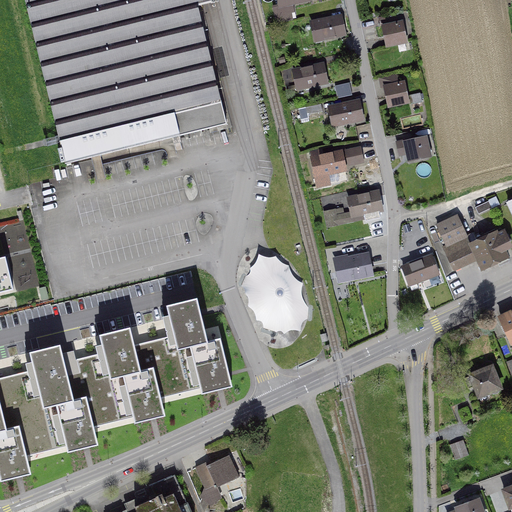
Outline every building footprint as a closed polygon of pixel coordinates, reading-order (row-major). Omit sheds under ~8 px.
[(23,0),(60,149),(57,150),(60,163),(63,163),(64,165),(172,138),(173,143),(179,142),(178,137),(225,125),(197,7),(206,5),(212,3),(211,2),(210,0),(23,0)] [(308,0),(277,0),(279,7),(275,8),(279,21),(289,19),(287,12),(292,11),(291,4),(308,1),(308,0)] [(321,40),(344,35),(340,17),(310,23),(314,39),(321,38),(321,40)] [(385,47),(405,43),(401,23),(396,24),(395,21),(391,22),(392,25),(381,27),(385,47)] [(296,90),(326,83),(322,65),(292,71),(296,90)] [(396,81),(395,82),(393,82),(393,85),(383,87),(387,107),(407,103),(403,83),(397,84),(396,81)] [(338,98),(353,94),(351,85),(335,88),(338,98)] [(361,120),(358,102),(328,108),(331,124),(338,123),(339,125),(361,120)] [(307,115),(321,112),(320,105),(305,108),(307,115)] [(405,143),(405,141),(395,143),(398,156),(407,154),(408,161),(428,157),(424,138),(405,143)] [(346,158),(361,155),(359,148),(345,151),(346,158)] [(322,156),(321,150),(310,153),(311,158),(310,158),(317,187),(328,185),(326,175),(344,171),(340,152),(322,156)] [(351,217),(381,211),(377,192),(347,198),(351,217)] [(491,208),(488,202),(474,208),(477,215),(491,208)] [(327,227),(337,225),(334,210),(324,212),(327,227)] [(496,235),(495,232),(476,242),(472,234),(465,237),(456,217),(436,226),(445,246),(442,248),(453,271),(476,260),(481,271),(497,263),(499,267),(508,262),(506,259),(507,258),(502,248),(509,245),(503,232),(496,235)] [(268,257),(260,255),(256,263),(250,268),(250,273),(246,276),(242,286),(244,288),(245,293),(248,299),(249,308),(254,311),(257,320),(261,322),(264,328),(277,332),(281,331),(284,334),(292,330),(300,332),(303,323),(308,320),(308,308),(302,297),(304,283),(293,276),(289,265),(282,262),(275,256),(268,257)] [(349,280),(371,275),(367,255),(347,259),(346,256),(340,257),(341,260),(334,262),(338,278),(336,278),(337,284),(349,281),(349,280)] [(0,294),(14,291),(5,257),(0,258),(0,294)] [(437,274),(430,257),(402,268),(408,283),(414,280),(415,283),(437,274)] [(511,315),(511,316),(510,313),(498,319),(510,344),(511,342),(511,315)] [(0,378),(0,462),(14,459),(27,456),(81,443),(78,431),(82,430),(94,427),(148,414),(145,403),(150,401),(161,399),(201,389),(214,385),(212,374),(216,373),(228,369),(221,339),(207,342),(201,316),(170,324),(173,336),(0,378)] [(499,389),(499,388),(491,367),(463,379),(468,389),(474,387),(478,397),(489,392),(492,394),(496,394),(498,392),(499,389)] [(467,455),(462,440),(449,445),(455,460),(467,455)] [(237,477),(227,456),(206,466),(205,463),(195,468),(204,488),(200,497),(210,505),(219,499),(215,488),(237,477)] [(194,511),(190,501),(186,503),(174,476),(151,486),(155,497),(150,499),(148,494),(124,504),(126,510),(121,511),(194,511)] [(511,506),(511,487),(503,491),(509,507),(511,506)] [(457,511),(453,511),(481,511),(477,501),(456,509),(457,511)]
